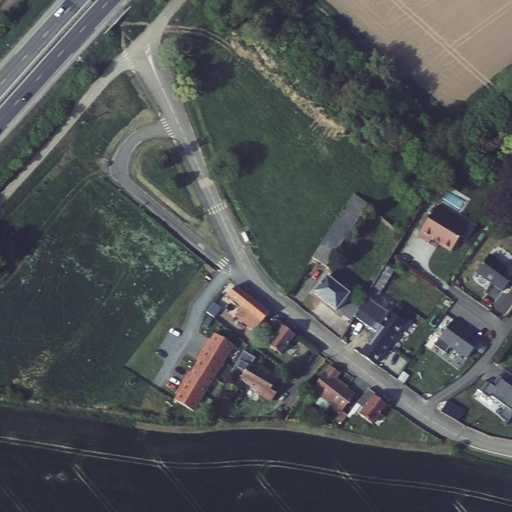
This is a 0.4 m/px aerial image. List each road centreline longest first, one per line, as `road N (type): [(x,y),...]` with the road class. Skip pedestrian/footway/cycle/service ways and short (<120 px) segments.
road 1 (residential): [(259,288),(443,426),(511,451)]
road 2 (residential): [(179,125),(131,141),(119,174),(259,288)]
road 3 (residential): [(179,125),(259,288)]
road 4 (trunk): [(0,121),(110,0)]
